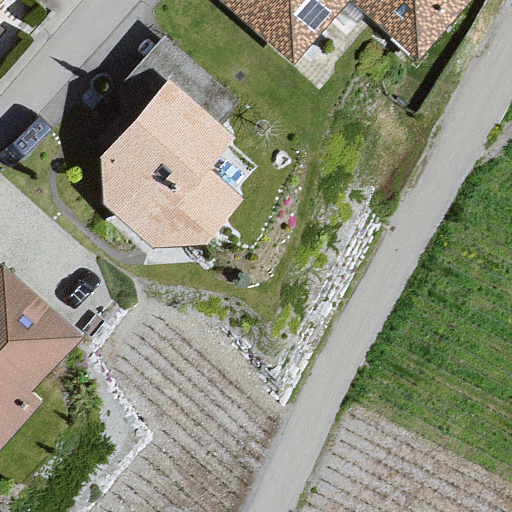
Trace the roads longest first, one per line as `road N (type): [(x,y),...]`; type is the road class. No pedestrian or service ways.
road 1 (residential): [(511,69),(348,351),(273,511)]
road 2 (residential): [(0,125),(108,0)]
